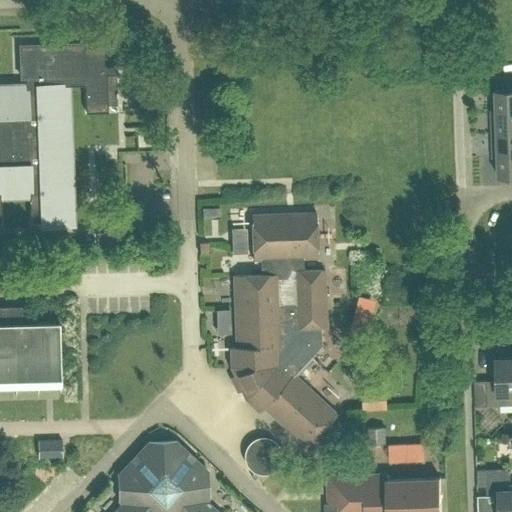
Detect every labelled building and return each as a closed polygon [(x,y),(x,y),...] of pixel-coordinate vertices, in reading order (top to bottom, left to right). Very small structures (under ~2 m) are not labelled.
[(40,226),(74,224),(74,223),(72,223),(71,193),(72,193),(72,192),(71,192),(70,162),(71,162),(71,145),(69,145),(68,116),(70,116),(69,114),(68,114),(67,85),(85,84),(86,112),(107,111),(107,88),(110,88),(110,74),(116,74),(115,47),(85,48),(85,46),(84,46),(84,42),(69,43),(64,43),(64,41),(40,42),(40,44),(35,44),(20,45),(20,49),(21,77),(25,77),(25,85),(0,85),(0,220),(1,220),(0,200),(0,195),(29,195),(30,219),(40,219),(40,226)] [(511,88),(495,89),(496,110),(511,109),(511,88)] [(491,110),(492,133),(511,132),(511,109),(496,110),(491,110)] [(511,132),(492,133),(493,156),(498,156),(511,155),(511,132)] [(511,155),(498,156),(498,177),(511,176),(511,155)] [(203,208),(203,218),(221,218),(221,207),(203,208)] [(306,447),(337,414),(293,373),(294,372),(321,345),(320,327),(326,327),(324,269),(303,270),(303,258),(318,257),(316,212),(251,214),(253,260),(260,259),(261,274),(233,275),(236,346),(230,347),(230,366),(245,398),(259,411),(263,407),(306,447)] [(224,248),(242,249),(242,229),(224,229),(224,248)] [(113,244),(113,232),(96,232),(97,244),(113,244)] [(348,287),(342,320),(359,323),(365,291),(348,287)] [(0,386),(59,385),(61,385),(59,321),(21,322),(21,306),(0,306),(0,386)] [(506,404),(506,395),(511,394),(511,356),(496,357),(497,380),(475,380),(476,406),(506,404)] [(360,394),(361,411),(385,409),(384,393),(360,394)] [(255,468),(277,446),(254,423),(232,445),(255,468)] [(385,443),(384,427),(368,427),(369,443),(385,443)] [(62,440),(38,441),(38,457),(62,456),(62,440)] [(219,511),(204,498),(206,495),(206,472),(173,442),(150,443),(120,475),(121,498),(123,501),(112,511),(219,511)] [(511,511),(511,488),(510,489),(510,468),(486,469),(487,485),(487,495),(499,494),(499,511),(511,511)] [(487,485),(486,469),(478,469),(479,486),(487,485)] [(441,511),(440,477),(387,479),(387,473),(327,475),(328,502),(325,502),(325,511),(441,511)]
